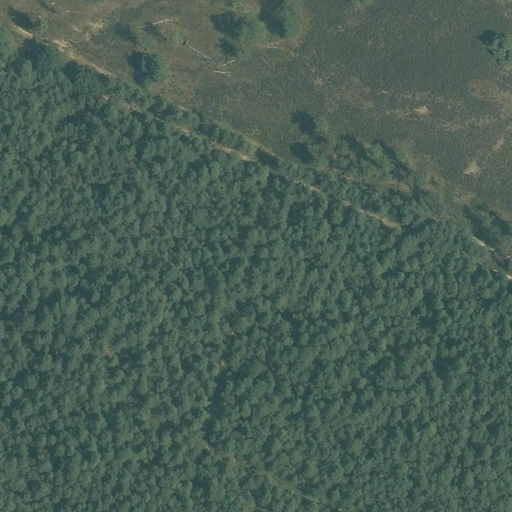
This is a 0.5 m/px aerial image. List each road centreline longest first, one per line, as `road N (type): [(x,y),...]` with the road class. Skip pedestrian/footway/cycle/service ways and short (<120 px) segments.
road 1 (unknown): [(0,50),(511,281)]
road 2 (track): [(328,511),(194,448),(254,249),(265,168)]
